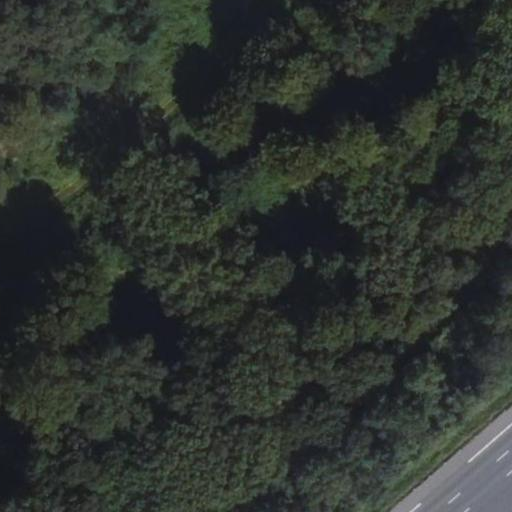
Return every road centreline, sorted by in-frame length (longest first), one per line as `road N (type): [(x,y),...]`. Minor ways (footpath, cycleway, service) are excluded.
road 1 (track): [(217,511),(511,250)]
road 2 (track): [(0,247),(134,142),(291,0)]
